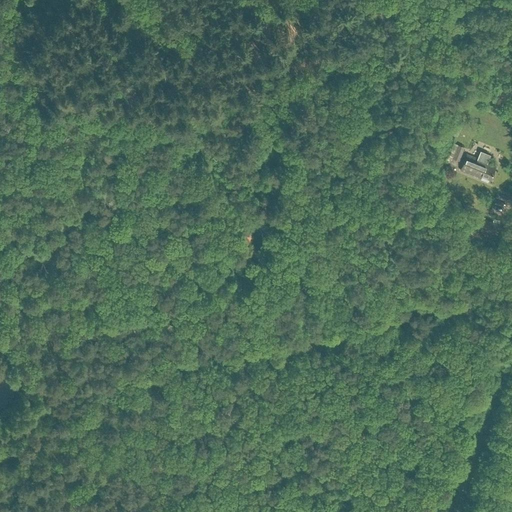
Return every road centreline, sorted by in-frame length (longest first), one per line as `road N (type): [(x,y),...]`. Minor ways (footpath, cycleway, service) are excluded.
road 1 (track): [(0,237),(154,195),(329,185),(416,77),(490,65),(511,35)]
road 2 (track): [(511,291),(402,320),(231,349)]
